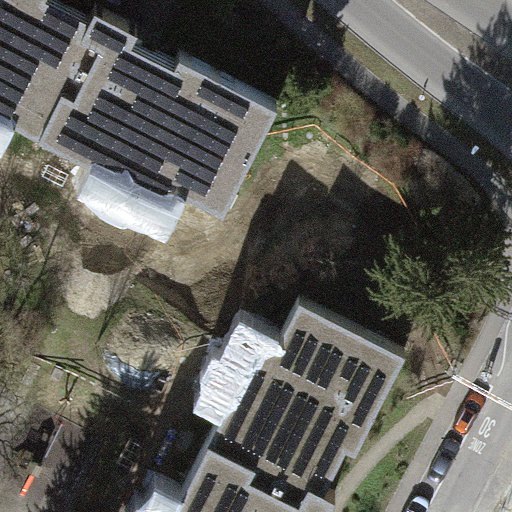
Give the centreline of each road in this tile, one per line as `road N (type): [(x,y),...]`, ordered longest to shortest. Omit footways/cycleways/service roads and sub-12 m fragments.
road 1 (secondary): [(357,0),(511,122)]
road 2 (residential): [(511,394),(454,511)]
